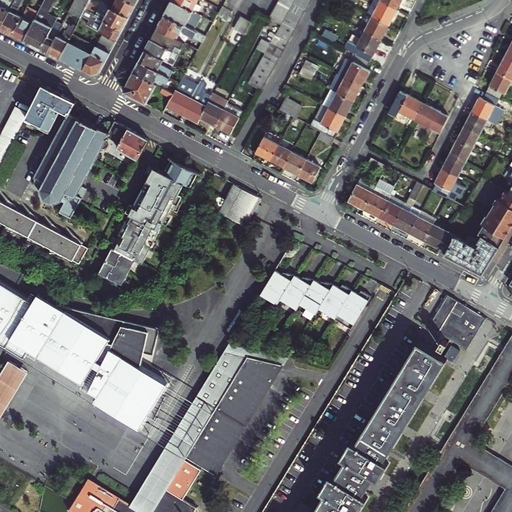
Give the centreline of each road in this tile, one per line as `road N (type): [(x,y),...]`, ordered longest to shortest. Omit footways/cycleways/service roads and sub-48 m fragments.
road 1 (residential): [(355,146),(423,180),(509,10),(502,0)]
road 2 (residential): [(322,0),(228,165)]
road 3 (residential): [(320,213),(484,298)]
road 4 (residential): [(101,99),(228,165)]
